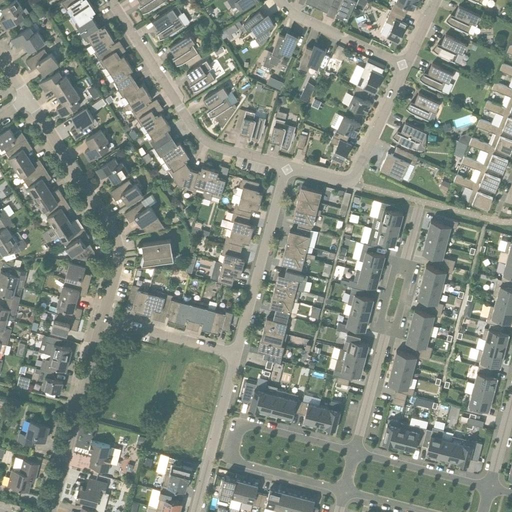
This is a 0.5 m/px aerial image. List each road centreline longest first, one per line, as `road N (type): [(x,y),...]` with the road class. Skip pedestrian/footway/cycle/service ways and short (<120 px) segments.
road 1 (residential): [(343,491),(238,462),(238,429),(353,453)]
road 2 (residential): [(286,168),(208,146),(113,0)]
road 3 (residential): [(103,319),(117,244),(29,101)]
road 4 (residential): [(51,511),(103,319)]
road 5 (residential): [(236,355),(286,168)]
road 6 (residential): [(286,168),(340,182),(352,177),(406,66)]
road 7 (residential): [(236,355),(195,511)]
road 8 (residential): [(406,66),(300,18),(279,0)]
road 9 (residential): [(353,453),(489,487)]
road 10 (residential): [(236,355),(103,319)]
road 11 (residential): [(353,453),(386,330)]
